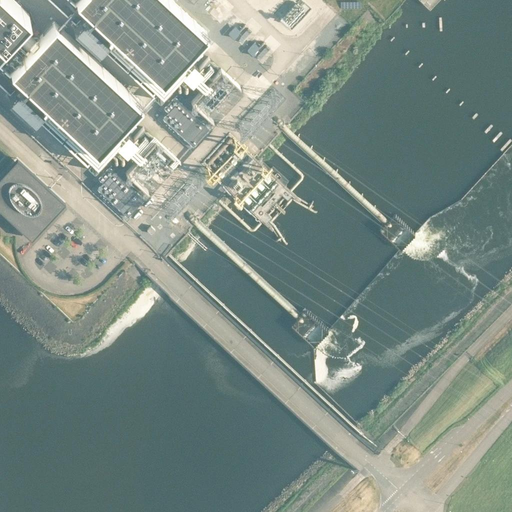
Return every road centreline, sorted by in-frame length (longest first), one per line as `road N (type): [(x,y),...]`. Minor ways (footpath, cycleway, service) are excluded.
road 1 (tertiary): [(511,381),(398,490)]
road 2 (tertiary): [(425,511),(511,410)]
